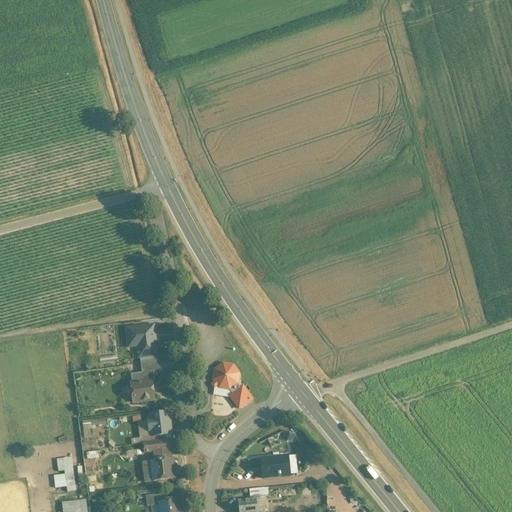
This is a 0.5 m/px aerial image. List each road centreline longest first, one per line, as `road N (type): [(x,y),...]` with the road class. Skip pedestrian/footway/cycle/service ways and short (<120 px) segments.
road 1 (residential): [(158,220),(194,437),(221,456)]
road 2 (secondary): [(164,183),(303,394)]
road 3 (unclassified): [(303,394),(511,326)]
road 4 (secondary): [(103,0),(164,183)]
road 5 (unclassified): [(164,183),(0,231)]
road 6 (track): [(436,511),(333,383)]
road 7 (secondary): [(303,394),(399,511)]
